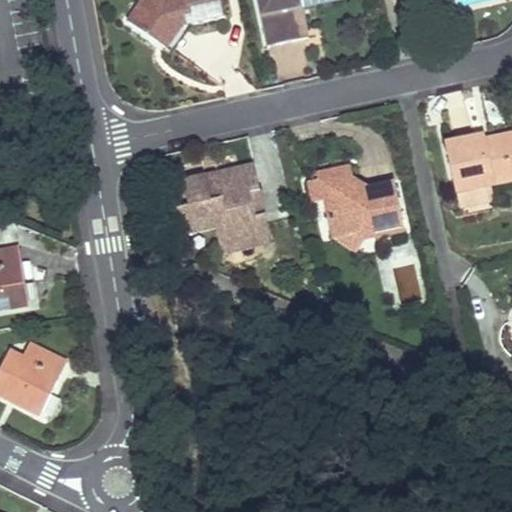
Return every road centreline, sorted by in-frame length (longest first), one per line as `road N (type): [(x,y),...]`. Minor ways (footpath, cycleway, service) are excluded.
road 1 (residential): [(91,147),(511,53)]
road 2 (residential): [(128,374),(91,147)]
road 3 (residential): [(91,147),(61,0)]
